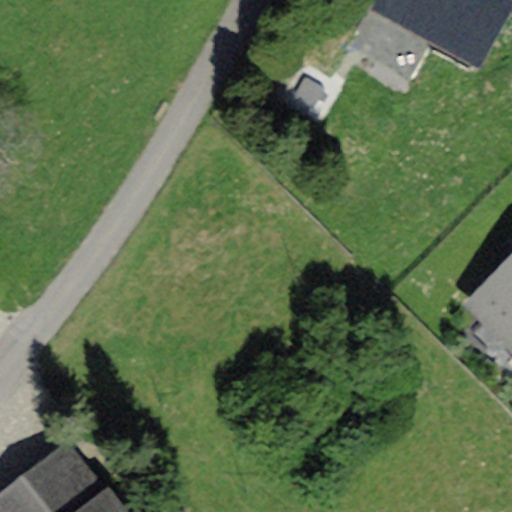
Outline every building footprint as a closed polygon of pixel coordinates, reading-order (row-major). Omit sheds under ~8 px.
[(124,48),(87,0),(8,0),(0,6),(0,104),(18,129),(124,48)] [(386,0),(383,5),(465,51),(494,0),(386,0)] [(511,281),(488,305),(511,329),(511,281)] [(318,307),(203,423),(281,501),(396,384),(318,307)] [(110,511),(67,455),(20,491),(36,511),(110,511)]
